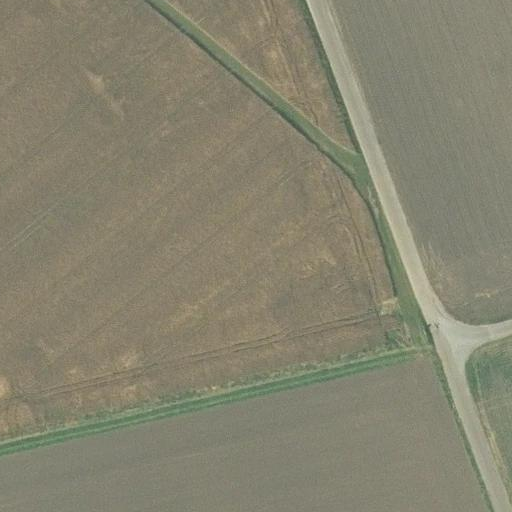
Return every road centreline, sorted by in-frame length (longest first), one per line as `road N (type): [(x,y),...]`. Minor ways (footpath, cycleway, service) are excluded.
road 1 (unclassified): [(315,0),(450,338)]
road 2 (unclassified): [(450,338),(511,506)]
